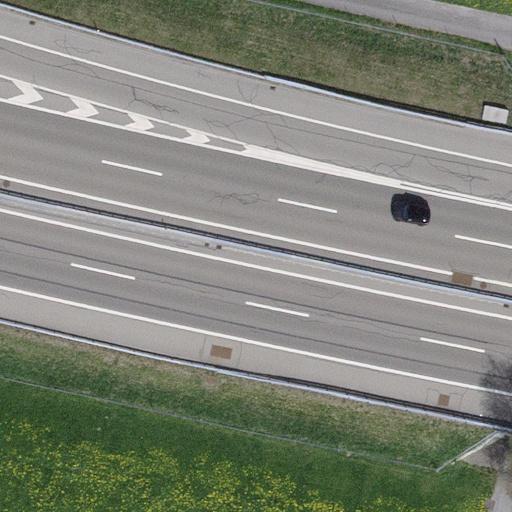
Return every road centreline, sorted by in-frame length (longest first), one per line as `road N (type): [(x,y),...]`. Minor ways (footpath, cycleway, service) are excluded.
road 1 (motorway): [(511,216),(0,56)]
road 2 (motorway): [(511,246),(0,136)]
road 3 (motorway): [(0,249),(511,358)]
